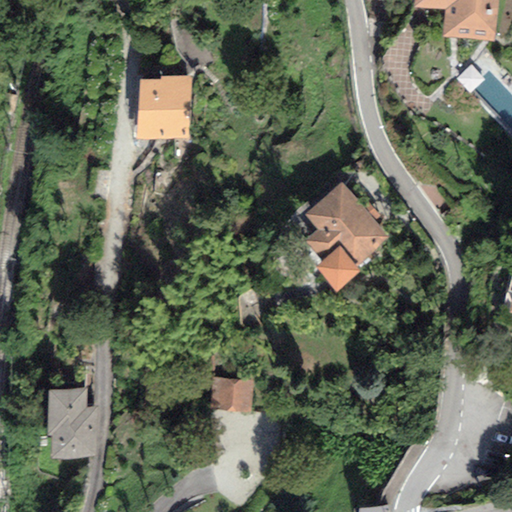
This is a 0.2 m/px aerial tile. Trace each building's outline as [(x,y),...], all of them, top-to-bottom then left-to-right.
[(418,0),(419,5),(449,7),(447,38),(493,41),(495,0),(418,0)] [(165,84),(143,84),(143,137),(187,137),(187,81),(165,81),(165,84)] [(343,188),(311,216),(324,231),(311,241),(325,258),(318,264),(337,287),(358,269),(354,264),(385,238),(343,188)] [(91,339),(94,289),(71,288),(69,312),(56,311),(55,337),(91,339)] [(477,362),(469,377),(494,389),(502,374),(477,362)] [(254,384),(213,382),(212,410),(251,416),(254,384)] [(85,392),(52,391),(52,430),(56,430),(55,454),(94,454),(94,411),(84,411),(85,392)] [(379,511),(379,499),(353,498),(352,511),(379,511)]
